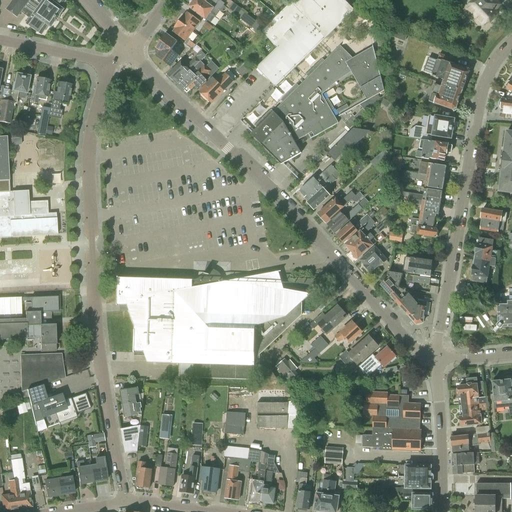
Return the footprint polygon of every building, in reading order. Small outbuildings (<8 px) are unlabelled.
[(13,0),(7,10),(18,17),(21,13),(30,20),(27,24),(42,35),(48,25),(51,28),(56,21),(56,22),(60,17),(59,17),(64,10),(61,8),(66,0),(13,0)] [(217,14),(200,0),(194,0),(194,1),(194,0),(190,1),(190,2),(189,6),(190,6),(189,7),(205,19),(211,23),(217,14)] [(218,0),(200,0),(217,14),(219,12),(221,13),(225,7),(224,6),(225,5),(219,1),(218,0)] [(294,0),(291,3),(262,31),(274,46),(276,49),(257,68),(275,87),(353,10),(343,0),(294,0)] [(475,24),(476,26),(478,27),(481,27),(483,25),(484,26),(486,24),(490,24),(494,20),(494,16),(496,14),(493,11),(498,6),(494,1),(494,0),(474,0),(466,8),(475,17),(474,19),(474,22),(475,24)] [(233,3),(228,9),(237,16),(241,9),(233,3)] [(269,9),(262,17),(267,22),(274,14),(269,9)] [(255,28),(260,21),(247,12),(242,18),(255,28)] [(184,15),(179,21),(193,32),(200,22),(190,14),(187,17),(184,15)] [(193,32),(179,21),(174,28),(177,30),(175,34),(186,42),(193,32)] [(213,27),(206,22),(203,27),(209,32),(213,27)] [(177,42),(167,35),(156,48),(157,56),(171,67),(178,56),(170,51),(177,42)] [(261,144),(281,165),(301,153),(295,142),(308,135),(311,139),(339,123),(331,111),(334,109),(328,99),(325,100),(322,95),(324,93),(327,91),(329,88),(334,84),(336,83),(341,79),(345,76),(353,71),(362,87),(360,88),(367,101),(384,91),(373,46),(374,51),(356,62),(341,46),(325,61),(323,59),(307,75),(309,77),(299,87),(297,84),(281,100),(283,103),(274,112),(271,110),(255,126),(258,128),(252,133),(262,143),(261,144)] [(443,85),(462,92),(463,92),(466,83),(465,83),(469,73),(470,73),(469,69),(467,70),(450,65),(452,58),(440,54),(432,76),(444,80),(443,85)] [(175,81),(178,84),(200,62),(195,57),(186,67),(181,62),(168,75),(174,81),(175,81)] [(200,62),(178,84),(187,93),(196,85),(199,88),(206,82),(205,80),(204,81),(202,79),(214,68),(208,62),(204,66),(200,62)] [(243,63),(236,70),(244,79),(252,71),(243,63)] [(208,102),(211,102),(212,103),(233,82),(225,74),(217,82),(212,78),(200,91),(201,93),(201,95),(208,102)] [(1,100),(0,104),(0,127),(0,128),(1,124),(0,124),(0,123),(10,125),(13,104),(16,105),(18,93),(26,94),(29,78),(28,77),(26,75),(23,75),(21,76),(16,75),(14,85),(12,84),(9,102),(1,100)] [(42,80),(37,79),(35,88),(33,88),(31,95),(30,102),(37,104),(38,100),(46,101),(50,81),(48,81),(47,80),(44,79),(42,80)] [(51,110),(50,110),(48,117),(60,120),(62,111),(58,110),(60,101),(68,103),(72,86),(70,86),(69,84),(66,83),(64,85),(59,83),(57,93),(54,93),(51,110)] [(462,92),(443,85),(442,88),(435,85),(433,92),(439,95),(439,97),(432,94),(430,102),(453,110),(454,112),(457,111),(456,109),(462,92)] [(500,101),(499,106),(501,109),(501,115),(507,116),(506,119),(511,119),(511,118),(511,100),(502,100),(500,101)] [(440,110),(426,106),(425,111),(427,111),(426,114),(439,116),(440,110)] [(38,134),(45,135),(47,127),(48,117),(50,110),(43,108),(38,134)] [(353,115),(344,124),(350,129),(366,113),(363,109),(354,117),(353,115)] [(429,116),(426,134),(436,135),(436,138),(445,139),(445,137),(452,138),(453,129),(454,129),(454,128),(456,127),(456,123),(455,121),(455,120),(429,116)] [(408,138),(421,140),(423,127),(416,126),(410,130),(408,138)] [(47,127),(45,135),(52,136),(53,128),(47,127)] [(375,133),(369,132),(370,132),(353,129),(328,154),(335,162),(350,147),(351,149),(364,138),(367,141),(375,133)] [(511,132),(507,132),(506,135),(505,148),(504,151),(504,155),(503,154),(502,159),(502,165),(501,170),(502,170),(499,192),(511,193),(511,132)] [(20,133),(10,134),(10,146),(21,145),(20,133)] [(0,197),(10,197),(10,192),(6,137),(0,137),(0,197)] [(448,145),(421,140),(420,150),(424,151),(423,153),(417,152),(416,158),(429,160),(430,159),(444,161),(445,154),(446,154),(446,153),(450,154),(451,153),(452,148),(451,146),(447,145),(448,145)] [(385,149),(375,158),(385,170),(390,165),(390,155),(385,149)] [(406,172),(406,173),(445,179),(447,167),(420,163),(419,174),(406,172)] [(299,192),(308,201),(322,187),(321,186),(337,171),(334,167),(332,169),(330,167),(318,178),(316,176),(299,192)] [(322,187),(308,201),(309,202),(308,203),(315,210),(330,196),(324,189),(326,188),(327,189),(341,176),(337,171),(321,186),(322,187)] [(445,179),(406,173),(405,178),(426,182),(425,187),(443,190),(445,179)] [(359,185),(352,191),(350,190),(343,196),(341,194),(336,198),(318,214),(326,223),(344,207),(363,190),(359,185)] [(408,198),(408,199),(441,204),(443,193),(425,190),(424,196),(403,193),(402,197),(408,198)] [(0,237),(10,237),(57,235),(56,213),(46,214),(45,207),(29,208),(28,191),(10,192),(10,197),(0,197),(0,237)] [(391,196),(389,211),(400,213),(402,198),(391,196)] [(422,207),(421,217),(438,220),(439,216),(441,204),(408,199),(407,204),(422,207)] [(341,212),(328,225),(335,234),(349,221),(363,209),(358,205),(345,217),(341,212)] [(480,230),(503,234),(505,223),(507,213),(483,209),(481,219),(482,219),(480,230)] [(367,224),(372,219),(375,216),(371,212),(364,219),(359,223),(355,219),(350,223),(337,235),(345,244),(367,224)] [(438,220),(421,217),(420,221),(412,219),(411,226),(413,226),(411,234),(435,238),(438,237),(438,231),(437,230),(436,229),(436,227),(437,227),(438,220)] [(346,245),(351,251),(382,224),(382,223),(376,229),(369,235),(366,232),(371,229),(370,228),(375,224),(372,219),(367,224),(368,225),(346,245)] [(382,224),(351,251),(354,254),(352,255),(356,259),(357,258),(358,259),(376,243),(378,242),(374,238),(380,233),(386,228),(382,224)] [(389,241),(401,243),(402,234),(390,232),(389,241)] [(477,245),(477,249),(493,252),(494,241),(480,239),(479,245),(477,245)] [(364,266),(371,273),(379,265),(380,266),(387,260),(375,247),(360,261),(364,266)] [(477,249),(475,260),(496,263),(496,259),(492,259),(493,252),(477,249)] [(403,273),(431,277),(432,268),(432,267),(433,262),(406,258),(403,273)] [(475,260),(473,271),(489,274),(490,267),(495,268),(496,263),(475,260)] [(197,281),(115,278),(116,306),(127,306),(136,330),(134,330),(133,351),(144,351),(148,363),(192,364),(192,379),(264,381),(264,375),(259,368),(259,355),(302,316),(302,303),(311,295),(283,290),(278,272),(212,285),(209,274),(207,274),(208,274),(208,273),(207,272),(207,271),(205,271),(204,272),(204,273),(204,274),(202,274),(202,275),(200,279),(197,281)] [(489,274),(473,271),(472,276),(474,276),(473,282),(487,284),(489,274)] [(381,285),(391,297),(398,291),(399,289),(400,285),(403,275),(389,273),(387,277),(389,278),(381,285)] [(415,276),(414,282),(429,285),(431,279),(415,276)] [(285,282),(285,289),(312,291),(312,283),(285,282)] [(391,297),(399,305),(410,296),(412,293),(414,292),(412,289),(400,285),(399,289),(398,291),(391,297)] [(511,327),(511,288),(511,289),(510,291),(511,302),(508,302),(508,303),(498,304),(499,324),(497,325),(500,329),(502,327),(511,327)] [(410,296),(399,305),(405,312),(417,325),(423,323),(424,315),(426,303),(418,301),(418,300),(412,293),(410,296)] [(0,340),(41,340),(41,353),(56,353),(55,325),(51,325),(51,313),(58,313),(58,297),(30,298),(31,303),(25,304),(25,320),(0,320),(0,340)] [(314,329),(318,325),(327,335),(347,316),(346,315),(348,314),(344,310),(343,311),(338,306),(326,317),(323,314),(310,325),(314,329)] [(345,337),(350,343),(362,333),(353,323),(341,333),(342,333),(336,338),(339,342),(345,337)] [(315,349),(316,350),(325,342),(320,337),(311,345),(315,349)] [(369,337),(349,354),(346,351),(332,364),(332,371),(332,372),(340,372),(346,366),(348,367),(354,362),(357,365),(378,347),(369,337)] [(325,342),(316,350),(319,354),(329,346),(325,342)] [(369,364),(375,371),(381,365),(384,368),(396,357),(387,347),(375,359),(369,364)] [(316,350),(315,349),(300,363),(319,363),(314,359),(319,354),(316,350)] [(27,391),(27,393),(43,387),(43,386),(65,378),(62,354),(20,356),(21,393),(27,391)] [(288,357),(278,367),(290,378),(299,368),(288,357)] [(266,373),(272,382),(277,379),(271,370),(266,373)] [(496,409),(506,408),(509,408),(510,417),(511,416),(511,376),(511,377),(511,376),(509,375),(506,376),(504,377),(504,379),(504,382),(493,383),(495,403),(496,409)] [(459,399),(460,407),(486,404),(485,398),(480,398),(481,401),(479,401),(477,385),(471,386),(471,385),(467,385),(468,386),(459,387),(458,389),(458,396),(461,396),(461,399),(459,399)] [(37,432),(59,424),(74,419),(72,413),(75,412),(70,399),(63,402),(61,395),(47,400),(43,387),(27,393),(33,413),(37,432)] [(121,392),(123,405),(143,401),(144,394),(139,395),(138,388),(133,389),(121,392)] [(283,428),(289,428),(288,396),(285,396),(284,390),(257,392),(259,429),(264,429),(283,428)] [(210,396),(215,402),(219,398),(213,392),(210,396)] [(410,416),(420,416),(421,404),(406,403),(406,397),(390,396),(390,394),(370,393),(367,393),(366,404),(364,404),(363,417),(366,417),(372,417),(372,428),(410,429),(410,416)] [(76,414),(91,409),(86,394),(70,399),(76,414)] [(143,401),(123,405),(125,417),(138,415),(142,415),(143,401)] [(486,404),(460,407),(461,418),(460,418),(461,427),(481,425),(480,411),(487,411),(486,404)] [(172,439),(174,415),(163,414),(162,438),(172,439)] [(410,429),(372,428),(372,436),(363,435),(362,448),(375,448),(394,449),(394,452),(414,453),(414,448),(423,449),(423,444),(422,444),(422,424),(420,424),(420,416),(410,416),(410,429)] [(225,426),(225,434),(243,435),(244,427),(225,426)] [(476,435),(490,433),(489,427),(475,428),(476,435)] [(94,443),(104,442),(103,433),(92,435),(94,443)] [(140,433),(139,446),(146,447),(147,434),(140,433)] [(490,433),(476,435),(476,436),(452,438),(453,453),(469,452),(469,447),(479,446),(479,444),(490,443),(491,453),(492,453),(490,433)] [(490,434),(490,433),(492,453),(499,452),(497,434),(490,434)] [(192,438),(192,446),(202,446),(202,438),(192,438)] [(137,451),(138,440),(129,442),(131,452),(137,451)] [(161,468),(159,485),(174,487),(178,455),(177,455),(178,449),(170,447),(169,454),(168,453),(166,469),(161,468)] [(225,447),(224,458),(231,459),(248,460),(249,460),(250,450),(250,449),(225,447)] [(326,447),(325,464),(342,465),(343,449),(326,447)] [(250,502),(262,503),(266,472),(269,455),(268,455),(260,451),(258,472),(259,472),(257,485),(252,484),(250,502)] [(17,510),(31,508),(29,491),(30,491),(29,486),(32,486),(33,490),(34,492),(40,491),(37,476),(31,478),(31,480),(28,480),(28,479),(24,479),(21,455),(10,457),(11,467),(12,473),(17,510)] [(266,472),(262,503),(274,505),(276,488),(271,487),(273,473),(279,474),(279,473),(274,463),(275,456),(269,455),(266,472)] [(461,455),(453,455),(453,475),(462,474),(474,473),(474,465),(479,465),(479,455),(461,456),(461,455)] [(183,493),(187,494),(188,493),(193,494),(195,485),(196,485),(198,471),(200,457),(194,456),(191,470),(190,477),(183,476),(180,492),(182,492),(183,493)] [(202,468),(200,480),(204,481),(202,491),(217,493),(220,470),(214,469),(215,459),(214,459),(214,457),(211,457),(210,469),(202,468)] [(96,466),(91,467),(93,483),(107,481),(103,458),(95,459),(96,466)] [(231,459),(230,466),(239,468),(238,472),(249,474),(251,462),(251,460),(249,460),(248,460),(231,459)] [(93,483),(91,467),(84,468),(83,462),(76,463),(79,485),(93,483)] [(139,476),(138,486),(150,487),(152,470),(145,469),(146,463),(138,462),(137,475),(139,476)] [(44,465),(36,467),(38,474),(46,473),(44,465)] [(230,466),(226,498),(239,500),(241,483),(237,482),(238,472),(239,468),(230,466)] [(399,466),(399,478),(431,478),(431,475),(433,475),(433,469),(433,468),(431,468),(431,467),(399,466)] [(348,470),(348,468),(347,468),(346,480),(343,480),(343,489),(357,490),(358,481),(354,481),(354,480),(347,480),(348,470)] [(68,470),(56,472),(60,496),(73,494),(71,478),(64,479),(63,475),(69,474),(68,470)] [(60,496),(56,472),(48,473),(50,481),(44,482),(47,498),(60,496)] [(303,511),(307,511),(307,510),(309,510),(312,493),(306,493),(308,480),(306,480),(307,473),(297,472),(296,483),(301,484),(297,508),(302,509),(303,511)] [(2,511),(17,510),(12,473),(7,474),(10,496),(1,497),(2,511)] [(406,486),(405,489),(408,489),(431,490),(431,488),(433,488),(433,481),(431,481),(431,478),(399,478),(399,486),(406,486)] [(320,511),(321,511),(325,511),(330,482),(323,480),(321,492),(318,491),(315,511),(316,511),(320,511)] [(330,482),(325,511),(336,511),(340,493),(335,492),(336,483),(330,482)] [(476,484),(475,511),(502,511),(502,504),(502,500),(511,500),(511,484),(510,484),(476,484)] [(408,489),(405,489),(395,489),(402,502),(413,502),(413,510),(432,511),(433,495),(408,494),(408,489)]
